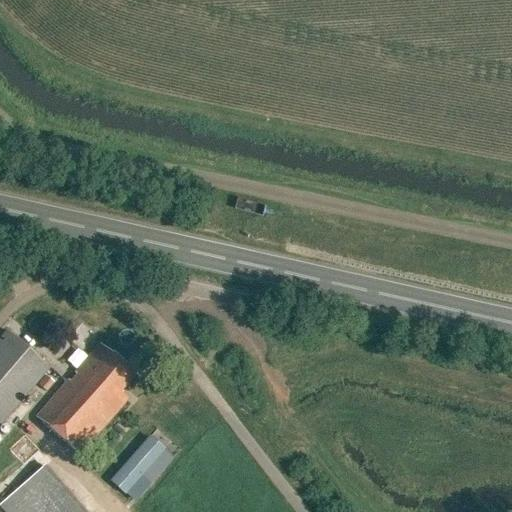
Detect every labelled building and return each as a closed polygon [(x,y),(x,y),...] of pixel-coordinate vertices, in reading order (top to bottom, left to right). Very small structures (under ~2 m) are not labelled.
[(6,332),(0,338),(0,425),(49,369),(6,332)] [(119,393),(135,375),(99,345),(35,419),(78,456),(127,400),(119,393)] [(45,377),(38,387),(45,393),(53,384),(45,377)] [(149,438),(109,483),(124,497),(164,452),(149,438)] [(83,511),(44,467),(0,504),(0,509),(2,511),(83,511)]
